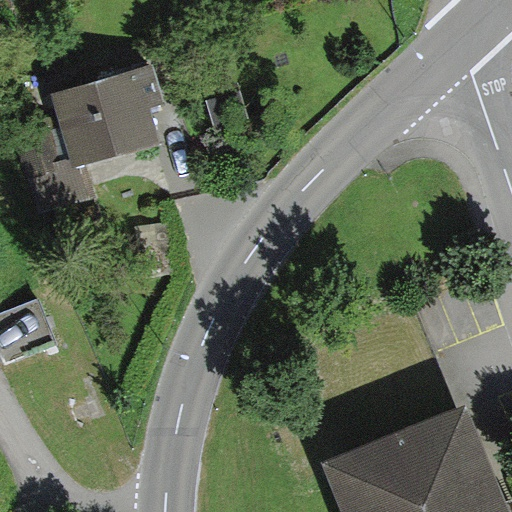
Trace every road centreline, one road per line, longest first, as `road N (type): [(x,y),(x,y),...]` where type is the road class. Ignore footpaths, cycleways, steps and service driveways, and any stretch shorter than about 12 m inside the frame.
road 1 (tertiary): [(471,32),(350,142),(256,247),(193,356),(167,511)]
road 2 (residential): [(471,32),(474,75),(511,191)]
